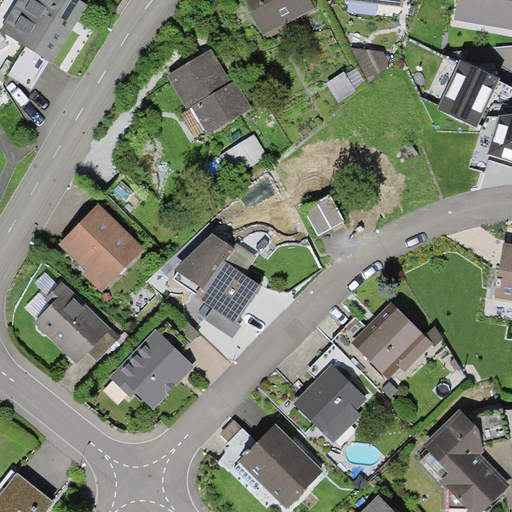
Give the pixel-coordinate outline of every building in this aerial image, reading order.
[(88,4),(81,0),(19,0),(0,31),(25,46),(48,60),(53,63),(75,25),(88,4)] [(245,0),(263,34),(315,9),(310,0),(245,0)] [(511,0),(457,0),(454,19),(511,29),(511,0)] [(25,46),(7,75),(31,89),(48,60),(25,46)] [(384,52),(351,47),(367,78),(391,64),(384,52)] [(191,61),(167,76),(187,109),(191,107),(208,135),(252,108),(235,81),(232,82),(211,49),(191,61)] [(500,78),(460,60),(437,109),(477,127),(500,78)] [(356,68),(346,75),(354,88),(365,81),(356,68)] [(346,75),(344,72),(327,82),(339,101),(356,90),(354,88),(346,75)] [(511,106),(503,106),(499,115),(511,113),(511,106)] [(511,113),(499,115),(488,154),(511,161),(511,113)] [(255,134),(218,155),(231,178),(268,156),(255,134)] [(122,182),(115,190),(126,200),(133,192),(122,182)] [(330,197),(304,211),(318,237),(344,222),(330,197)] [(144,248),(99,203),(79,223),(59,244),(86,271),(83,274),(101,292),(144,248)] [(212,233),(174,269),(201,288),(195,296),(213,308),(234,324),(236,321),(249,302),(261,286),(243,274),(256,256),(237,243),(233,248),(212,233)] [(511,243),(504,242),(494,296),(511,299),(511,243)] [(110,328),(62,281),(45,299),(51,305),(34,322),(77,363),(88,352),(110,328)] [(425,335),(391,301),(374,319),(366,327),(351,341),(388,379),(400,367),(405,372),(432,344),(433,343),(425,335)] [(234,324),(213,308),(206,319),(232,338),(241,325),(236,321),(234,324)] [(167,321),(190,343),(199,333),(177,311),(167,321)] [(331,341),(334,344),(379,388),(388,379),(351,341),(366,327),(356,317),(331,341)] [(435,326),(425,335),(433,343),(432,344),(435,347),(443,338),(435,326)] [(120,337),(110,328),(88,352),(97,361),(120,337)] [(195,366),(156,329),(110,377),(132,397),(136,393),(154,409),(168,394),(167,393),(172,389),(176,384),(176,385),(195,366)] [(308,370),(317,379),(332,364),(367,398),(379,388),(334,344),(308,370)] [(311,385),(293,403),(333,443),(361,415),(356,409),(367,398),(332,364),(317,379),(311,385)] [(389,381),(381,389),(391,399),(399,391),(389,381)] [(504,408),(477,415),(480,429),(483,443),(511,437),(505,410),(504,408)] [(459,409),(423,445),(449,472),(440,480),(469,509),(466,511),(467,511),(481,511),(505,490),(510,484),(480,454),(484,451),(483,446),(483,443),(480,429),(459,409)] [(257,442),(234,419),(220,433),(243,456),(257,442)] [(323,471),(275,423),(260,439),(257,442),(243,456),(238,461),(286,509),(323,471)] [(0,493),(0,511),(45,511),(54,502),(17,473),(0,493)] [(395,511),(379,495),(361,511),(395,511)]
